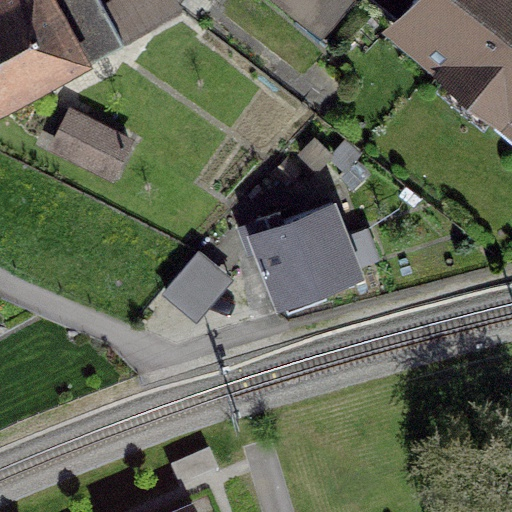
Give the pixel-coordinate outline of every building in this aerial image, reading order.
[(0,0),(0,97),(178,11),(172,0),(105,0),(94,5),(91,0),(0,0)] [(273,0),(319,37),(348,2),(344,0),(273,0)] [(511,0),(426,0),(402,31),(511,118),(511,0)] [(122,139),(66,113),(51,145),(107,171),(122,139)] [(323,217),(261,237),(279,292),(341,271),(323,217)] [(222,282),(193,259),(163,295),(192,318),(222,282)]
